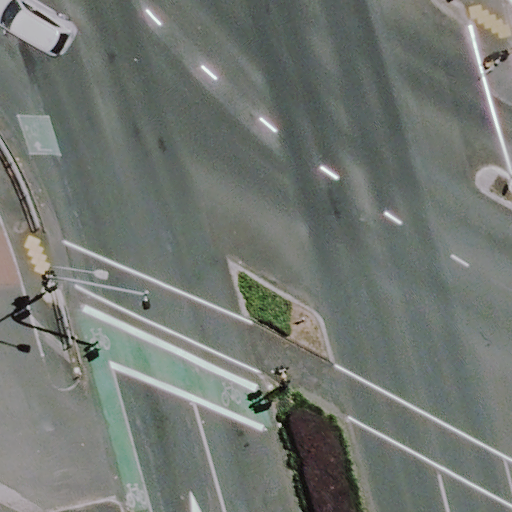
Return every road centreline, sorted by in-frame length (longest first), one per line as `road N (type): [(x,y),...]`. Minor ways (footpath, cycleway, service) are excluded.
road 1 (secondary): [(230,511),(101,34)]
road 2 (secondary): [(368,246),(101,34)]
road 3 (secondary): [(368,246),(441,511)]
road 4 (secondary): [(297,0),(368,246)]
road 5 (secondary): [(341,0),(511,109)]
road 6 (secondary): [(511,335),(368,246)]
